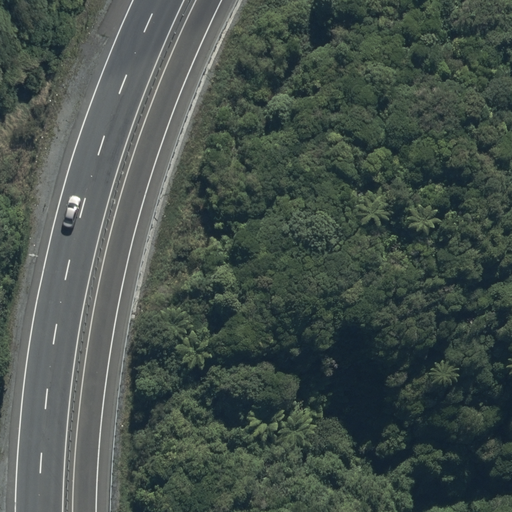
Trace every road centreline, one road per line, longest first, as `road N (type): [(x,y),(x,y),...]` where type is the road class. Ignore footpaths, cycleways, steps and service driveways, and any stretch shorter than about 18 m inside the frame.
road 1 (trunk): [(206,0),(151,125),(116,239),(82,511)]
road 2 (trunk): [(35,511),(50,333),(80,196),(155,0)]
